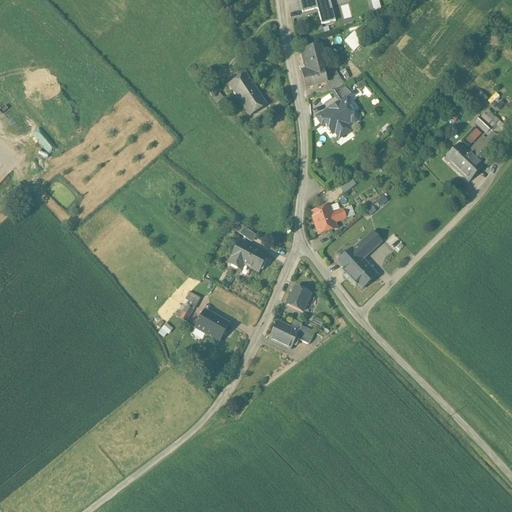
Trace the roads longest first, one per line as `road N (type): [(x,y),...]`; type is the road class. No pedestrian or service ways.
road 1 (residential): [(87,511),(188,434),(233,383),(300,235)]
road 2 (residential): [(300,235),(359,313),(511,471)]
road 3 (residential): [(300,235),(307,135),(285,0)]
